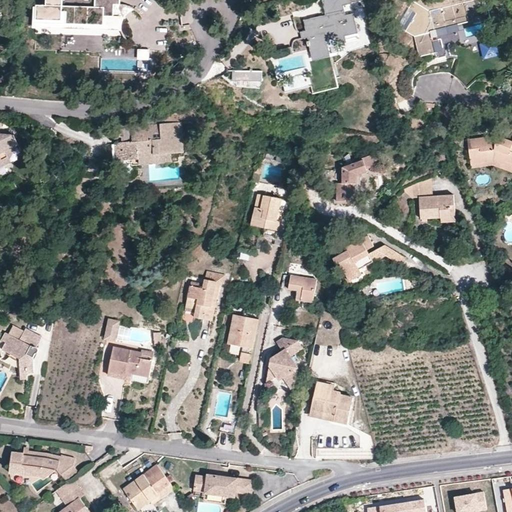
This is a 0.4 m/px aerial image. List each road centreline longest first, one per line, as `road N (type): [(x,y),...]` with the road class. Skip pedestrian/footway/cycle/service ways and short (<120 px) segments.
road 1 (residential): [(354,479),(335,466),(0,424)]
road 2 (residential): [(212,46),(204,67),(155,98),(101,108),(0,103)]
road 3 (residential): [(354,479),(511,457)]
